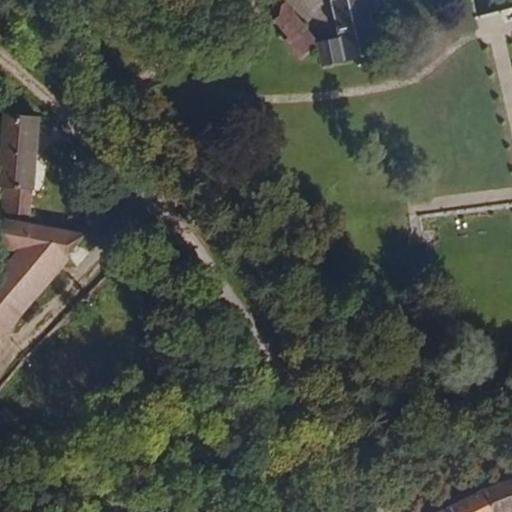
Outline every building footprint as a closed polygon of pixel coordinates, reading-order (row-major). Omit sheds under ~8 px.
[(340,38),(343,53),(346,63),(384,54),(377,26),(391,22),(385,0),(330,0),(339,36),(340,38)] [(315,40),(285,2),(280,6),(286,12),(278,18),(294,38),(288,42),(300,57),(318,43),(315,40)] [(343,53),(340,38),(318,43),(324,68),(346,63),(343,53)] [(33,191),(39,119),(0,116),(0,187),(1,188),(33,191)] [(135,154),(109,125),(97,136),(124,165),(135,154)] [(0,213),(31,216),(33,191),(1,188),(0,202),(0,213)] [(85,234),(0,218),(0,245),(8,247),(70,259),(85,234)] [(0,342),(70,259),(8,247),(0,257),(0,342)] [(450,332),(416,340),(420,360),(455,352),(450,332)] [(511,511),(511,476),(508,477),(486,487),(495,511),(511,511)] [(495,511),(486,487),(448,505),(451,511),(495,511)]
